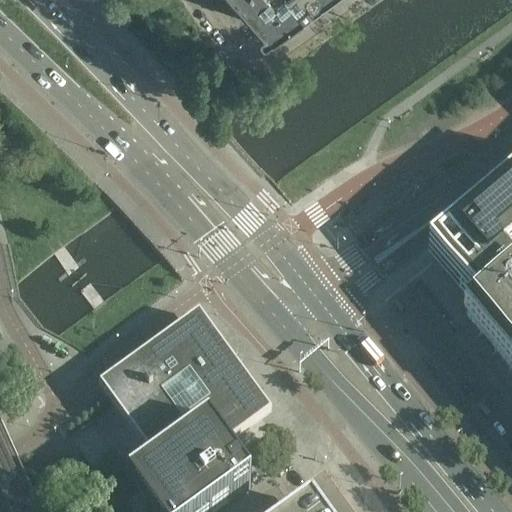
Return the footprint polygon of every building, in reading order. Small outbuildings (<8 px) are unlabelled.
[(241,0),(251,11),(263,0),(241,0)] [(267,30),(303,4),(299,0),(263,0),(251,11),(267,30)] [(511,279),(502,267),(511,258),(511,188),(429,257),(474,312),(511,280),(511,279)] [(511,280),(474,312),(465,319),(511,376),(511,280)] [(271,420),(199,320),(98,392),(171,492),(271,420)]
